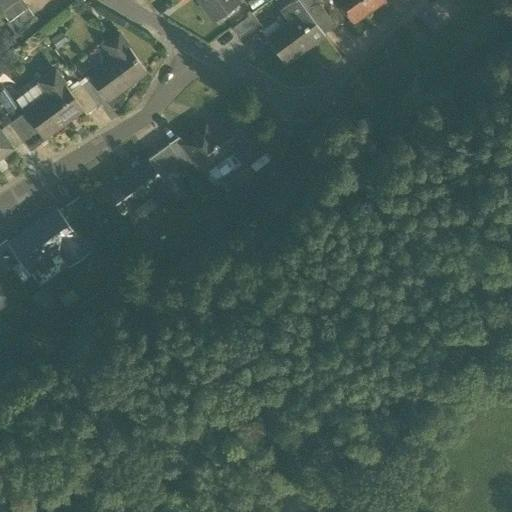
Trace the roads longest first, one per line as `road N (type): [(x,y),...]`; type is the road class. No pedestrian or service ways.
road 1 (residential): [(192,45),(305,111),(420,0)]
road 2 (residential): [(192,45),(152,113),(0,207)]
